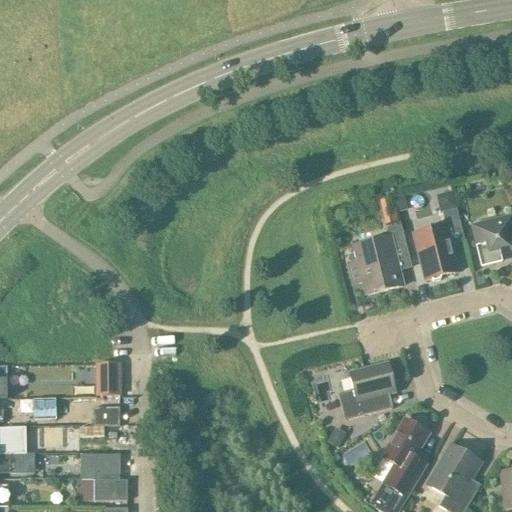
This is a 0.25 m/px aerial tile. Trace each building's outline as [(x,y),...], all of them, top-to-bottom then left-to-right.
[(442,194),(443,207),(457,206),(455,193),(442,194)] [(425,281),(457,273),(449,239),(463,236),(456,209),(442,212),(445,227),(414,235),(425,281)] [(399,223),(396,213),(383,216),(385,226),(399,223)] [(481,267),(501,262),(501,260),(511,257),(511,225),(510,219),(474,228),(478,246),(476,247),(481,267)] [(402,287),(393,251),(406,247),(401,225),(386,229),(389,238),(354,247),(358,262),(348,264),(353,285),(363,283),(366,296),(402,287)] [(344,422),(393,409),(389,395),(395,393),(387,364),(349,374),(353,391),(337,395),(344,422)] [(96,367),(96,397),(118,397),(119,397),(119,367),(96,367)] [(0,400),(0,423),(25,424),(25,401),(6,401),(0,400)] [(56,400),(33,400),(33,419),(56,419),(56,400)] [(94,410),(94,427),(118,427),(118,410),(94,410)] [(406,498),(425,466),(413,459),(428,435),(405,421),(382,458),(395,466),(383,485),(406,498)] [(0,455),(19,455),(27,455),(27,429),(0,428),(0,455)] [(327,442),(339,448),(345,435),(333,429),(327,442)] [(446,511),(464,511),(478,491),(467,485),(480,464),(451,446),(427,486),(445,497),(438,507),(446,511)] [(0,455),(0,475),(19,475),(19,455),(0,455)] [(94,474),(119,474),(119,456),(94,456),(94,474)] [(128,503),(128,482),(119,482),(94,481),(94,503),(128,503)]
